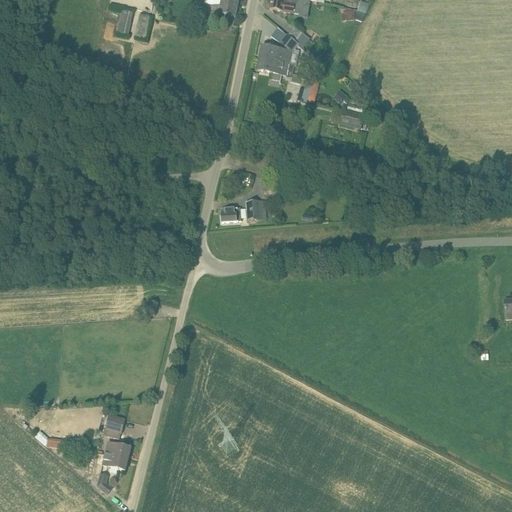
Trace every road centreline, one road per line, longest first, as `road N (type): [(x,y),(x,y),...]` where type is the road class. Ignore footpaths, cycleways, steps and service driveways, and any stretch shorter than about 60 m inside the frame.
road 1 (unclassified): [(511,244),(194,269)]
road 2 (unclassified): [(133,511),(194,269)]
road 3 (unclassified): [(214,179),(0,191)]
road 4 (unclassified): [(214,179),(255,0)]
